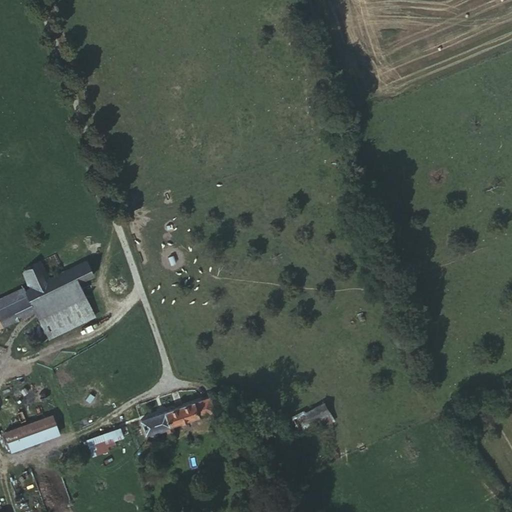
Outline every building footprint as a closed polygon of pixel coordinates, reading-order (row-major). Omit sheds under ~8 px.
[(37,298),(83,276),(99,269),(91,251),(69,262),(54,269),(48,254),(30,262),(37,278),(30,282),(37,298)] [(89,291),(83,276),(37,298),(44,312),(89,291)] [(16,309),(37,298),(30,282),(9,292),(16,309)] [(97,307),(89,291),(44,312),(52,328),(97,307)] [(0,316),(16,309),(9,292),(0,296),(0,316)] [(178,400),(164,406),(171,422),(174,430),(176,435),(189,429),(184,417),(219,402),(212,386),(178,400)] [(320,408),(328,404),(322,391),(302,400),(300,397),(290,402),(291,405),(286,408),(293,421),(320,408)] [(320,408),(324,419),(333,414),(328,404),(320,408)] [(478,423),(495,415),(491,405),(473,415),(478,423)] [(164,406),(141,416),(147,433),(154,430),(171,422),(164,406)] [(60,430),(53,412),(6,430),(13,448),(60,430)] [(171,422),(154,430),(157,437),(174,430),(171,422)] [(103,439),(117,435),(120,434),(118,426),(100,432),(103,439)] [(100,432),(87,436),(89,444),(97,441),(103,439),(100,432)] [(119,442),(117,435),(103,439),(97,441),(101,455),(113,452),(111,445),(119,442)] [(26,511),(39,508),(29,470),(16,473),(26,511)]
